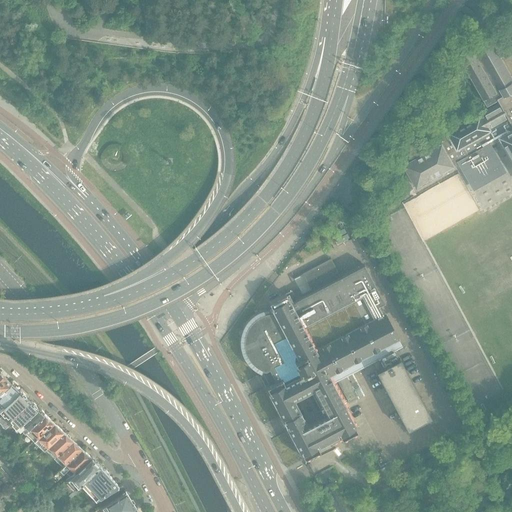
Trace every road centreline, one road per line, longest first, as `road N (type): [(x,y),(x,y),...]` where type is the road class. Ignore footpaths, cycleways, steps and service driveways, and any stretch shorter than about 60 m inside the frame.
road 1 (primary): [(86,197),(71,176),(72,159),(101,112),(136,90),(173,89),(197,100),(221,128),(228,152),(226,179),(198,228),(105,302)]
road 2 (primary): [(0,331),(116,317),(210,270),(302,175),(341,93)]
road 3 (primary): [(331,37),(306,129),(265,196),(193,261),(105,302)]
road 4 (primary): [(0,345),(87,361),(148,390),(199,441),(238,511)]
road 5 (primary): [(331,37),(287,132),(199,248)]
road 6 (primary): [(150,311),(267,511)]
road 7 (residential): [(135,454),(0,269)]
road 8 (primary): [(283,511),(174,310)]
road 9 (secondary): [(0,141),(75,216),(150,311)]
road 10 (primary): [(227,272),(296,206),(339,134)]
road 11 (unclassified): [(339,134),(356,122),(434,0)]
road 12 (residential): [(135,454),(113,457),(8,361)]
road 13 (primary): [(163,294),(86,197)]
